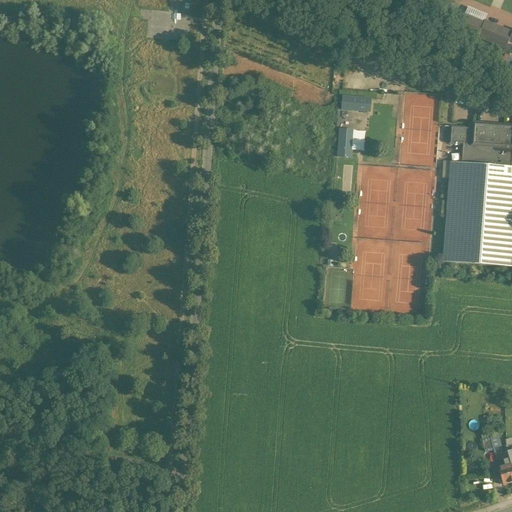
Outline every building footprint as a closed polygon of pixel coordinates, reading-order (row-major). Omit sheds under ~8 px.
[(468,8),(463,19),(482,27),(483,26),(485,21),(487,16),(468,8)] [(463,19),(458,32),(477,40),(478,38),(505,50),(504,52),(509,55),(511,48),(511,35),(511,37),(483,26),(482,27),(463,19)] [(511,32),(485,21),(483,26),(511,37),(511,35),(511,32)] [(343,98),(342,110),(370,112),(371,100),(343,98)] [(494,126),(488,125),(487,125),(475,124),(474,124),(474,125),(473,132),(469,132),(470,129),(470,128),(469,128),(452,127),(451,127),(451,128),(450,143),(450,144),(451,144),(451,143),(463,144),(511,148),(511,126),(502,126),(501,126),(494,126)] [(341,130),(339,157),(351,158),(353,131),(341,130)] [(511,148),(463,144),(463,145),(467,150),(463,154),(462,159),(465,162),(465,164),(511,167),(511,166),(511,165),(511,148)] [(450,163),(443,262),(511,267),(511,167),(465,164),(450,163)] [(483,441),(491,439),(489,433),(481,435),(483,441)] [(494,450),(495,454),(501,453),(497,437),(491,439),(494,450)] [(491,439),(483,441),(486,453),(494,450),(491,439)] [(505,467),(499,468),(500,472),(504,486),(511,483),(511,468),(507,452),(502,454),(501,454),(503,460),(505,467)] [(501,454),(502,454),(501,453),(495,454),(497,462),(503,460),(501,454)]
